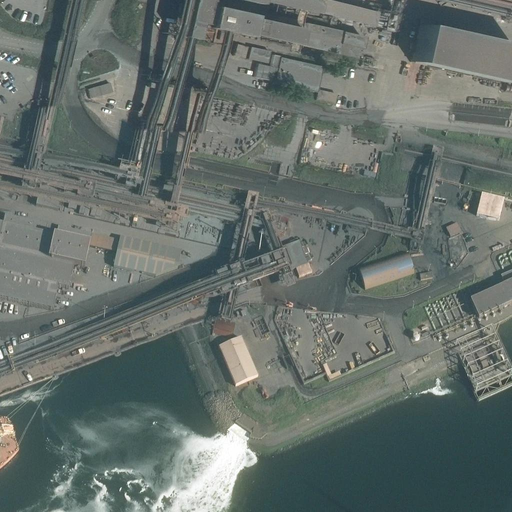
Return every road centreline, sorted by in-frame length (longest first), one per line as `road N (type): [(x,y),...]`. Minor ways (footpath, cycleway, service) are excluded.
road 1 (unknown): [(275,294),(277,347),(303,394),(404,355),(394,306)]
road 2 (unknown): [(511,23),(459,10),(419,14),(377,92)]
